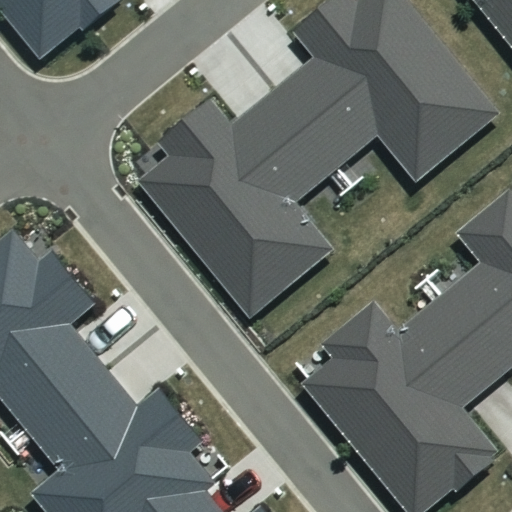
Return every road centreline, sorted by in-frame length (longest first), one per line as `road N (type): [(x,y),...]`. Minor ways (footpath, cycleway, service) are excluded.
road 1 (residential): [(43,137),(349,511)]
road 2 (residential): [(43,137),(219,0)]
